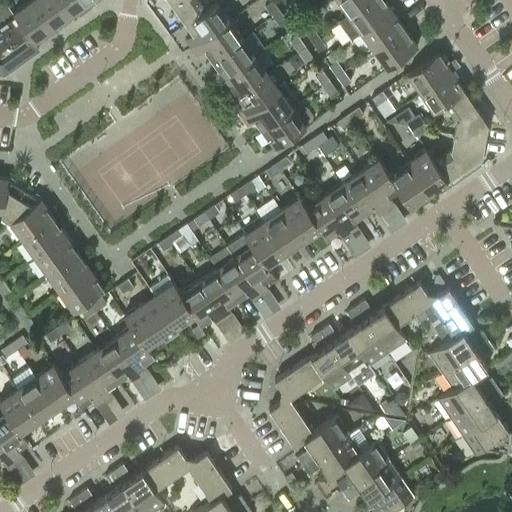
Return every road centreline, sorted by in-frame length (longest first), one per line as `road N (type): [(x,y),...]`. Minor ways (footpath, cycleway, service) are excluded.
road 1 (residential): [(209,389),(236,351),(443,211)]
road 2 (residential): [(0,511),(167,399),(209,389)]
road 3 (residential): [(130,0),(120,50),(22,119),(0,115)]
